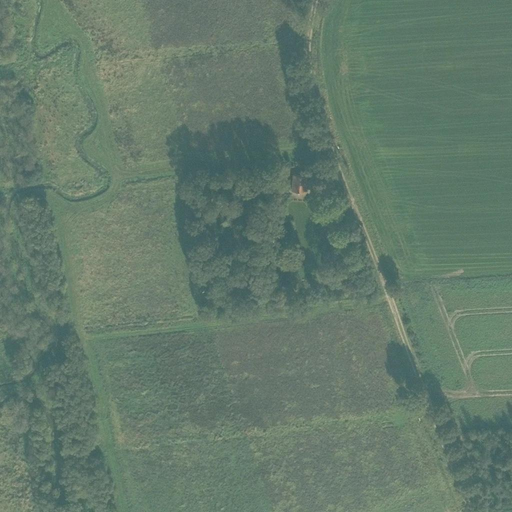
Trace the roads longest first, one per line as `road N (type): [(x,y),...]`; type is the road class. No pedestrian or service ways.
road 1 (track): [(469,511),(331,146)]
road 2 (track): [(331,146),(313,90),(313,0)]
